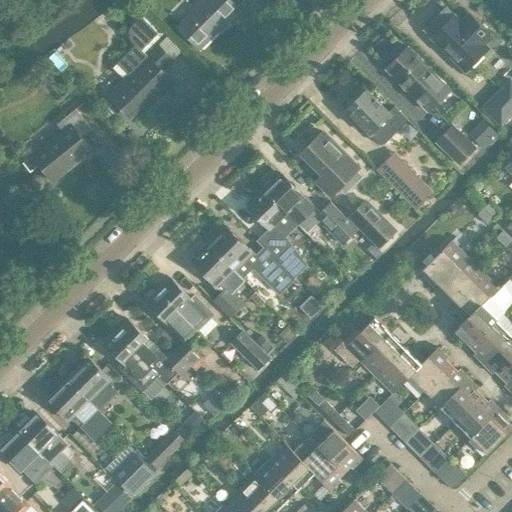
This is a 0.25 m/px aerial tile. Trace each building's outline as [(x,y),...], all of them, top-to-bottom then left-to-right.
[(205,0),(177,28),(199,49),(238,10),(232,3),(235,0),(205,0)] [(453,15),(446,8),(425,29),(432,37),(466,71),(496,40),(469,14),(461,22),(453,15)] [(130,27),(132,28),(131,29),(130,30),(130,31),(129,33),(129,35),(129,36),(130,38),(130,40),(132,42),(114,59),(130,75),(108,97),(129,118),(169,79),(163,72),(173,61),(155,43),(165,33),(145,12),(130,27)] [(428,89),(439,100),(450,89),(408,47),(402,52),(397,52),(392,58),(391,63),(386,69),(416,100),(428,89)] [(511,79),(510,78),(481,107),(500,127),(511,115),(511,79)] [(409,120),(394,105),(388,112),(365,89),(355,99),(351,98),(346,103),(347,107),(345,109),(376,141),(378,144),(385,143),(409,120)] [(92,151),(81,138),(92,130),(75,109),(60,121),(65,128),(30,156),(52,183),(92,151)] [(496,133),(483,120),(470,134),(483,147),(496,133)] [(436,142),(460,165),(476,149),(452,125),(436,142)] [(358,171),(360,169),(323,132),(301,154),(321,174),(314,181),(330,197),(339,188),(346,194),(363,176),(358,171)] [(425,186),(386,146),(371,161),(410,201),(425,186)] [(262,188),(266,192),(294,221),(311,204),(281,174),(276,180),(273,177),(262,188)] [(286,236),(298,225),(294,221),(266,192),(262,188),(250,199),(253,202),(247,208),(269,229),(257,241),(263,247),(294,277),(308,265),(286,236)] [(315,217),(342,245),(359,229),(331,201),(315,217)] [(0,224),(11,216),(0,202),(0,224)] [(351,219),(378,246),(395,229),(368,202),(351,219)] [(484,208),(494,219),(500,213),(490,202),(484,208)] [(488,224),(494,219),(484,208),(478,214),(488,224)] [(254,252),(253,254),(251,252),(226,226),(218,235),(216,233),(207,242),(233,269),(234,269),(243,277),(237,283),(246,291),(252,286),(244,278),(253,268),(279,295),(296,279),(294,277),(263,247),(256,254),(254,252)] [(496,238),(506,248),(511,241),(502,232),(496,238)] [(422,269),(438,285),(467,256),(451,240),(422,269)] [(233,269),(207,242),(198,251),(200,253),(191,261),(216,287),(233,269)] [(482,272),(467,256),(438,285),(454,301),(482,272)] [(454,301),(469,316),(481,304),(481,305),(488,297),(498,288),(482,272),(454,301)] [(303,281),(312,295),(322,288),(313,274),(303,281)] [(214,314),(197,297),(193,301),(171,277),(158,290),(198,330),(206,322),(214,314)] [(230,317),(244,303),(227,286),(213,300),(230,317)] [(206,338),(198,330),(158,290),(146,302),(181,339),(173,347),(192,366),(201,356),(194,349),(206,338),(205,338),(206,338)] [(470,346),(497,320),(504,313),(488,297),(481,305),(481,304),(469,316),(452,333),(462,343),(464,340),(470,346)] [(511,335),(511,334),(511,333),(511,323),(503,314),(497,320),(470,346),(476,352),(474,355),(483,364),(511,335)] [(353,368),(360,361),(361,362),(390,333),(374,317),(346,345),(344,342),(335,351),(353,368)] [(154,355),(147,348),(152,343),(129,319),(116,332),(158,374),(168,383),(179,371),(182,374),(191,365),(173,347),(165,356),(162,353),(156,352),(154,355)] [(168,383),(158,374),(116,332),(104,344),(124,365),(120,369),(142,391),(151,400),(168,383)] [(258,370),(270,358),(243,332),(232,343),(258,370)] [(361,362),(377,377),(405,349),(390,333),(361,362)] [(495,371),(501,377),(511,365),(511,335),(483,364),(492,373),(495,371)] [(452,364),(446,359),(448,357),(438,347),(421,364),(409,376),(410,376),(425,392),(452,364)] [(421,364),(405,349),(377,377),(393,393),(410,376),(409,376),(421,364)] [(90,358),(68,379),(88,399),(109,378),(90,358)] [(469,378),(460,369),(458,370),(452,364),(425,392),(440,407),(469,378)] [(504,385),(511,393),(511,365),(501,377),(507,383),(504,385)] [(482,395),(477,389),(478,388),(469,378),(440,407),(455,422),(482,395)] [(88,399),(68,379),(47,400),(67,420),(74,413),(84,423),(98,409),(88,399)] [(308,395),(318,405),(324,399),(314,388),(308,395)] [(499,409),(490,399),(488,401),(482,395),(455,422),(470,437),(499,409)] [(394,403),(388,397),(374,411),(380,417),(394,403)] [(318,405),(333,421),(339,415),(324,399),(318,405)] [(511,424),(507,420),(509,418),(499,409),(470,437),(486,453),(511,427),(511,424)] [(30,417),(17,430),(43,455),(59,438),(56,435),(58,434),(39,414),(33,420),(30,417)] [(344,420),(339,415),(333,421),(338,426),(349,436),(355,430),(344,420)] [(186,421),(177,429),(187,439),(195,431),(186,421)] [(399,436),(405,442),(419,428),(413,422),(399,436)] [(353,468),(362,458),(328,424),(313,439),(318,445),(317,446),(344,473),(351,466),(353,468)] [(419,428),(405,442),(410,448),(424,434),(419,428)] [(173,429),(146,456),(157,467),(184,441),(173,429)] [(43,455),(17,430),(5,442),(8,445),(2,451),(21,470),(22,469),(26,472),(43,455)] [(298,489),(313,473),(314,473),(302,461),(285,444),(269,460),(298,489)] [(341,480),(339,478),(344,473),(317,446),(302,461),(314,473),(313,473),(324,484),(330,490),(341,480)] [(153,472),(133,452),(112,473),(132,493),(153,472)] [(435,472),(449,459),(443,453),(429,467),(435,472)] [(449,459),(435,472),(441,478),(455,464),(449,459)] [(283,504),(298,489),(269,460),(254,475),(283,504)] [(0,497),(14,511),(22,511),(29,505),(21,496),(18,499),(7,489),(12,485),(0,472),(0,497)] [(407,479),(401,473),(387,487),(393,493),(407,479)] [(260,511),(274,511),(283,504),(254,475),(239,490),(260,511)] [(413,485),(407,479),(393,493),(399,499),(413,485)] [(121,506),(131,497),(115,481),(106,490),(121,506)] [(324,484),(314,494),(315,495),(320,500),(330,490),(324,484)] [(75,508),(83,501),(86,498),(74,486),(64,496),(75,508)] [(260,511),(239,490),(223,505),(230,511),(260,511)] [(0,511),(14,511),(0,497),(0,511)] [(341,511),(365,511),(354,500),(341,511)] [(94,511),(83,501),(75,508),(71,511),(94,511)]
